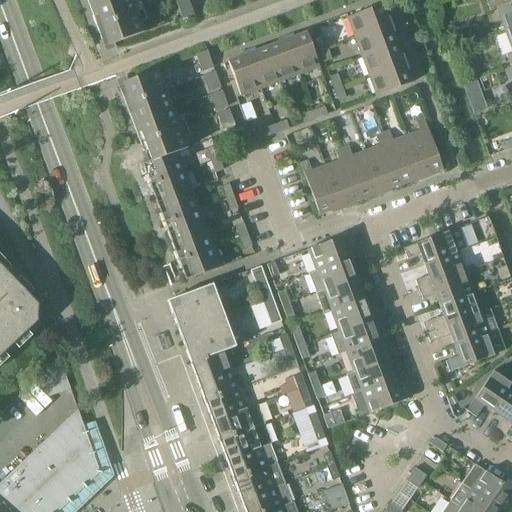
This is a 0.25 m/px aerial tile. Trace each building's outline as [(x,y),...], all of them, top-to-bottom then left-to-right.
[(136,14),(130,0),(115,0),(94,8),(101,27),(136,14)] [(193,16),(187,0),(184,0),(176,3),(182,20),(193,16)] [(504,31),(511,28),(511,0),(484,0),(489,12),(496,9),(504,31)] [(354,38),(388,25),(381,5),(346,18),(354,38)] [(143,34),(136,14),(101,27),(108,46),(143,34)] [(388,25),(354,38),(361,57),(395,44),(388,25)] [(318,67),(306,33),(286,40),(299,75),(318,67)] [(322,37),(314,40),(318,51),(326,48),(322,37)] [(299,75),(286,40),(266,48),(279,82),(299,75)] [(395,44),(361,57),(368,77),(403,64),(395,44)] [(279,82),(266,48),(247,55),(259,89),(279,82)] [(330,60),(326,48),(318,51),(323,62),(330,60)] [(212,67),(206,51),(195,55),(201,72),(212,67)] [(259,89),(247,55),(227,62),(240,97),(259,89)] [(410,84),(403,64),(368,77),(375,97),(410,84)] [(129,103),(164,90),(157,71),(122,84),(129,103)] [(220,88),(214,72),(203,76),(208,92),(220,88)] [(336,75),(329,78),(333,89),(340,87),(336,75)] [(345,98),(340,87),(333,89),(337,101),(345,98)] [(164,90),(129,103),(136,122),(171,109),(164,90)] [(227,107),(221,91),(210,96),(215,111),(227,107)] [(248,104),(241,107),(247,122),(254,120),(248,104)] [(323,107),(312,111),(315,119),(326,115),(323,107)] [(178,129),(171,109),(136,122),(144,142),(178,129)] [(234,126),(228,111),(217,115),(223,130),(234,126)] [(315,119),(312,111),(300,116),(303,123),(315,119)] [(419,132),(406,136),(421,178),(442,170),(423,119),(415,122),(419,132)] [(285,121),(273,126),(275,133),(288,129),(285,121)] [(275,133),(273,126),(262,130),(265,137),(275,133)] [(186,149),(178,129),(144,142),(151,161),(176,153),(186,149)] [(421,178),(406,136),(392,142),(388,132),(382,134),(401,185),(421,178)] [(378,146),(365,151),(380,193),(401,185),(382,134),(375,137),(378,146)] [(511,139),(501,143),(504,151),(511,148),(511,139)] [(218,159),(214,147),(206,150),(211,161),(218,159)] [(348,147),(341,149),(360,200),(380,193),(365,151),(351,156),(348,147)] [(360,200),(341,149),(334,152),(338,161),(324,167),(339,208),(360,200)] [(176,153),(151,161),(141,165),(148,184),(183,171),(176,153)] [(222,170),(218,159),(211,161),(215,173),(222,170)] [(339,208),(324,167),(311,171),(307,162),(299,164),(318,216),(339,208)] [(183,171),(148,184),(156,204),(190,191),(183,171)] [(232,197),(228,186),(221,188),(225,200),(232,197)] [(190,191),(156,204),(163,223),(197,210),(190,191)] [(236,208),(232,197),(225,200),(229,211),(236,208)] [(205,229),(197,210),(163,223),(170,242),(205,229)] [(246,235),(242,224),(235,227),(239,238),(246,235)] [(423,265),(457,253),(466,249),(458,228),(402,249),(406,260),(419,255),(423,265)] [(212,249),(205,229),(170,242),(177,262),(212,249)] [(251,247),(246,235),(239,238),(243,249),(251,247)] [(315,271),(349,259),(345,248),(346,248),(348,245),(344,236),(307,250),(315,271)] [(219,268),(212,249),(177,262),(184,281),(219,268)] [(457,253),(423,265),(427,276),(414,281),(418,290),(469,271),(468,267),(463,268),(457,253)] [(349,259),(315,271),(307,274),(314,294),(359,278),(357,270),(354,268),(352,269),(349,259)] [(277,275),(272,262),(265,265),(270,278),(277,275)] [(0,356),(37,322),(36,321),(36,307),(37,306),(0,267),(0,356)] [(280,322),(260,267),(249,271),(261,303),(265,314),(270,326),(280,322)] [(471,276),(469,271),(418,290),(421,300),(435,295),(438,306),(472,293),(466,278),(471,276)] [(359,278),(314,294),(322,315),(330,312),(364,299),(360,289),(361,288),(362,286),(359,278)] [(189,364),(223,351),(234,347),(211,285),(166,302),(189,364)] [(284,291),(276,294),(281,307),(289,304),(284,291)] [(472,293),(438,306),(442,316),(422,324),(425,334),(484,312),(483,307),(478,309),(472,293)] [(367,309),(364,299),(330,312),(337,332),(375,318),(371,310),(369,309),(367,309)] [(261,303),(250,307),(254,318),(265,314),(261,303)] [(293,317),(289,304),(281,307),(286,320),(293,317)] [(429,343),(436,340),(450,336),(453,346),(497,330),(489,310),(484,312),(425,334),(429,343)] [(375,318),(337,332),(329,335),(337,355),(345,352),(379,340),(375,330),(376,329),(378,326),(375,318)] [(497,330),(453,346),(457,357),(444,362),(448,373),(505,352),(497,330)] [(299,332),(291,334),(296,347),(304,344),(299,332)] [(290,349),(285,335),(278,338),(283,352),(290,349)] [(379,340),(345,352),(352,373),(390,359),(387,351),(384,349),(382,350),(379,340)] [(308,357),(304,344),(296,347),(301,360),(308,357)] [(295,361),(290,349),(283,352),(287,364),(295,361)] [(223,351),(189,364),(196,383),(230,370),(223,351)] [(390,359),(352,373),(345,375),(353,395),(360,393),(394,380),(390,370),(391,370),(393,367),(390,359)] [(59,363),(58,363),(56,363),(55,363),(54,364),(34,383),(48,398),(70,390),(61,365),(60,364),(59,363)] [(238,390),(230,370),(196,383),(203,402),(238,390)] [(492,413),(511,383),(511,382),(494,370),(465,411),(475,418),(483,406),(492,413)] [(311,388),(319,385),(314,372),(306,375),(311,388)] [(304,387),(300,374),(284,380),(290,392),(297,390),(304,387)] [(454,387),(451,379),(443,383),(446,390),(454,387)] [(397,390),(394,380),(360,393),(368,414),(405,400),(401,391),(399,390),(397,390)] [(511,383),(492,413),(502,419),(494,430),(502,436),(511,421),(511,383)] [(324,398),(319,385),(311,388),(316,401),(324,398)] [(309,400),(304,387),(297,390),(302,403),(309,400)] [(245,409),(238,390),(203,402),(211,422),(245,409)] [(457,391),(447,396),(452,406),(463,400),(457,391)] [(275,399),(266,402),(267,407),(277,404),(275,399)] [(245,409),(211,422),(218,441),(264,424),(257,405),(245,409)] [(93,457),(82,426),(77,411),(0,483),(0,511),(58,511),(86,486),(86,485),(99,473),(93,457)] [(319,426),(314,413),(307,416),(311,429),(319,426)] [(329,413),(322,416),(327,429),(334,427),(329,413)] [(511,421),(502,436),(511,442),(511,439),(511,421)] [(271,443),(264,424),(218,441),(225,461),(259,448),(271,443)] [(324,439),(319,426),(311,429),(316,442),(324,439)] [(430,445),(441,453),(446,446),(434,438),(430,445)] [(266,468),(259,448),(225,461),(232,481),(266,468)] [(335,468),(329,453),(321,455),(327,471),(335,468)] [(266,468),(232,481),(240,500),(283,484),(276,465),(266,468)] [(511,491),(474,465),(461,484),(499,510),(505,501),(506,502),(509,501),(511,497),(511,491)] [(338,479),(335,468),(327,471),(331,481),(338,479)] [(414,468),(409,475),(421,483),(425,476),(414,468)] [(421,483),(409,475),(405,481),(416,489),(421,483)] [(266,511),(290,503),(283,484),(240,500),(243,511),(266,511)] [(497,511),(499,510),(461,484),(449,502),(463,511),(497,511)] [(348,505),(343,492),(336,494),(340,507),(348,505)] [(290,503),(266,511),(296,511),(293,502),(290,503)] [(463,511),(449,502),(441,511),(463,511)]
